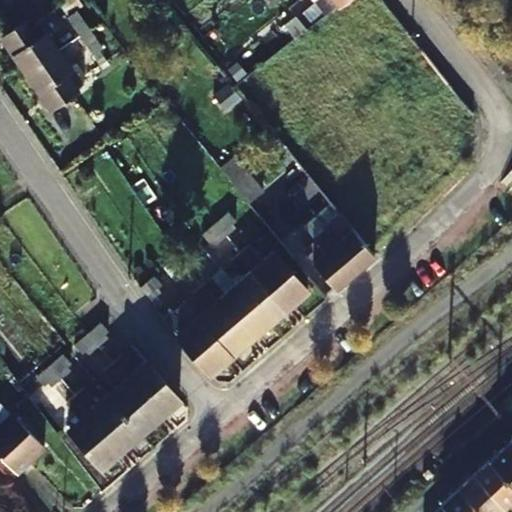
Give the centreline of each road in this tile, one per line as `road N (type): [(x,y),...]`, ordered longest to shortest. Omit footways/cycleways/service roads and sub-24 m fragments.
road 1 (residential): [(0,116),(217,425)]
road 2 (unclassified): [(217,425),(462,201)]
road 3 (residential): [(412,0),(490,96),(503,124),(500,152),(462,201)]
road 4 (unclassified): [(116,511),(217,425)]
road 5 (residential): [(420,511),(511,425)]
